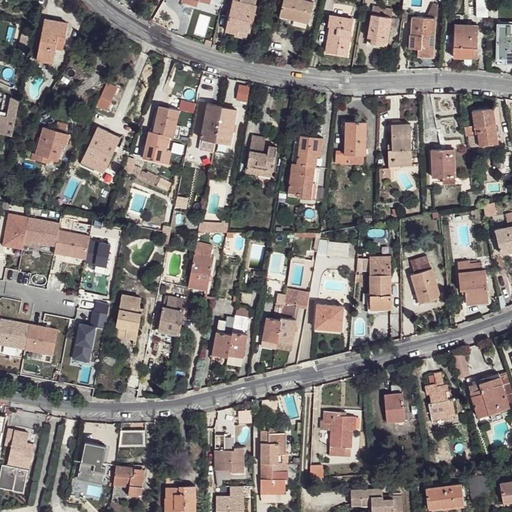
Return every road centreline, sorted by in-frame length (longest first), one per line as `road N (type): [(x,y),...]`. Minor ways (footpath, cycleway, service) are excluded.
road 1 (residential): [(0,392),(136,410),(302,375),(511,316)]
road 2 (residential): [(96,0),(152,40),(244,71),(301,81),(511,87)]
